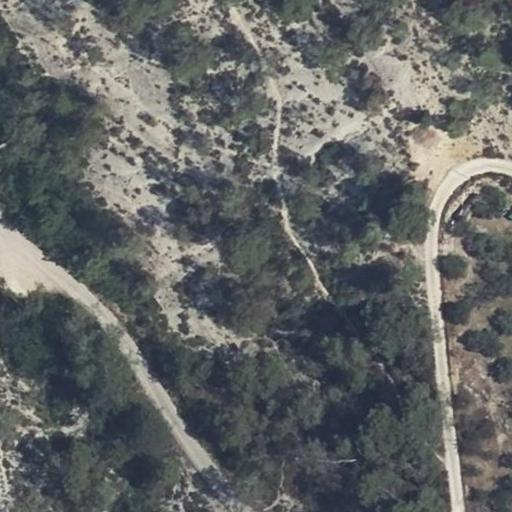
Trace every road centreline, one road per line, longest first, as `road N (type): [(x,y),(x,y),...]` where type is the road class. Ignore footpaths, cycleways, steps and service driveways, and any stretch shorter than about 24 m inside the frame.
road 1 (track): [(458,511),(429,252),(437,205),(453,184),(467,171),(511,170)]
road 2 (track): [(0,208),(31,251),(109,321),(252,511)]
